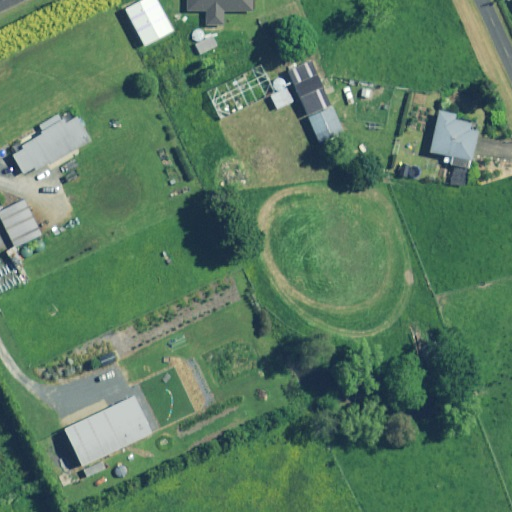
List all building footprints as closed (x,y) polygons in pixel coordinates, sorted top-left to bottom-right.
[(143,0),(126,9),(145,44),(176,28),(161,0),(143,0)] [(251,0),(187,0),(187,10),(209,11),(209,22),(225,23),(225,10),(251,10),(251,0)] [(210,59),(202,41),(195,44),(203,62),(210,59)] [(343,126),(313,61),(290,71),(320,137),(343,126)] [(271,94),(259,68),(207,94),(220,119),(271,94)] [(292,102),(286,89),(270,96),(277,109),(292,102)] [(480,122),(437,111),(428,148),(471,158),(480,122)] [(73,113),(14,145),(30,175),(89,143),(73,113)] [(467,169),(454,167),(450,185),(464,187),(467,169)] [(25,199),(0,212),(0,214),(18,246),(43,232),(25,199)] [(113,404),(65,427),(82,464),(149,433),(118,369),(101,377),(113,404)]
